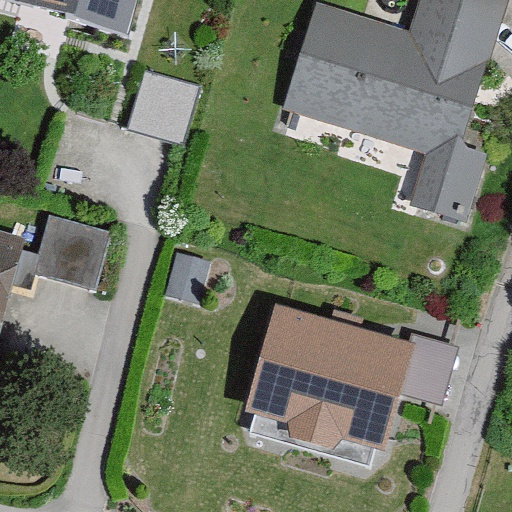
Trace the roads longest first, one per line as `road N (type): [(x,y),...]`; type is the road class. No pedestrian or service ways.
road 1 (unknown): [(79,511),(153,226)]
road 2 (residential): [(453,511),(511,309)]
